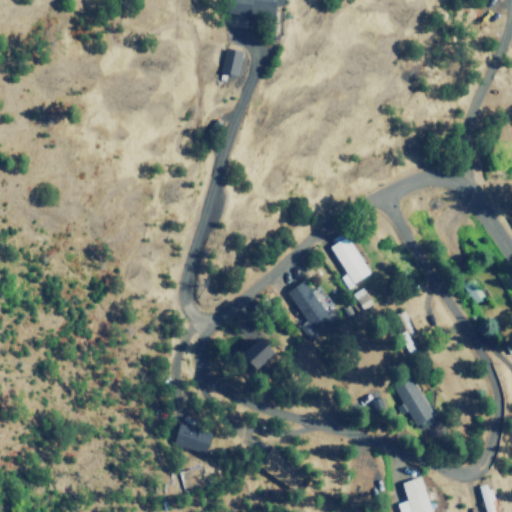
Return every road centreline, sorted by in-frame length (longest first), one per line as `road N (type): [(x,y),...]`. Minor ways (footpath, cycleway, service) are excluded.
road 1 (residential): [(475,352),(382,200),(269,277),(203,337),(198,361),(210,390),(232,403),(375,441),(456,476),(474,472),(495,424),(493,388),(475,352)]
road 2 (residential): [(382,200),(392,187),(425,177),(450,180),(511,256)]
